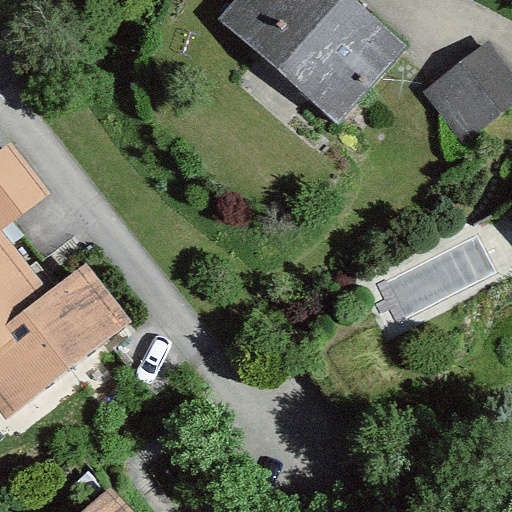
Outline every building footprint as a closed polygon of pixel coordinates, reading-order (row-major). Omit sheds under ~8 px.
[(347,0),(243,0),(222,23),(340,130),(409,56),(347,0)] [(511,62),(498,44),(440,84),(479,134),(511,110),(511,62)] [(16,147),(0,159),(0,233),(5,240),(57,199),(16,147)] [(53,311),(1,243),(0,244),(0,425),(6,434),(138,334),(96,279),(53,311)] [(133,511),(115,493),(94,511),(133,511)]
